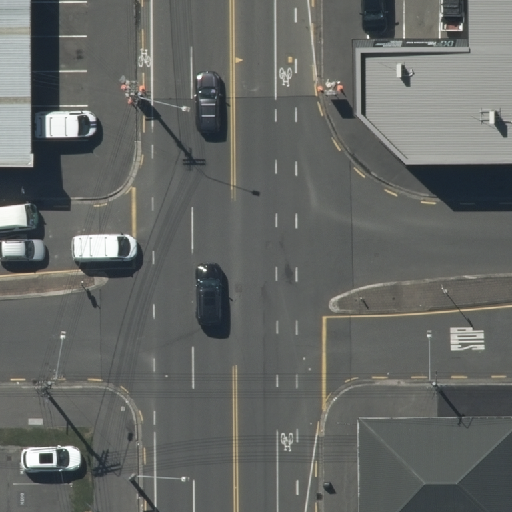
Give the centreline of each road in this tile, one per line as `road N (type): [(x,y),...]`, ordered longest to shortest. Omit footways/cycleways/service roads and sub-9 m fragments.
road 1 (secondary): [(234,290),(232,0)]
road 2 (tertiary): [(234,290),(511,288)]
road 3 (tertiary): [(0,292),(234,290)]
road 4 (secondary): [(236,511),(234,290)]
